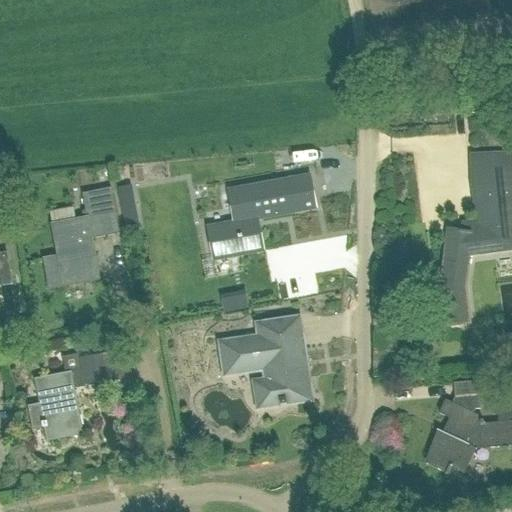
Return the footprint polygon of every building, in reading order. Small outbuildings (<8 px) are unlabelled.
[(452,94),(453,110),(479,108),(478,92),(452,94)] [(233,222),(207,227),(213,260),(263,251),(257,220),(314,209),(309,176),(227,191),(233,222)] [(511,183),(473,188),(478,221),(471,222),(470,232),(458,230),(458,232),(448,231),(440,284),(446,327),(469,324),(464,287),(469,253),(475,253),(475,251),(482,250),(483,254),(511,250),(511,183)] [(87,217),(51,224),(57,257),(42,259),(48,289),(62,286),(98,279),(91,239),(119,234),(111,189),(83,194),(87,217)] [(307,400),(296,321),(260,326),(262,339),(222,345),(226,373),(266,367),(272,405),(307,400)] [(75,389),(100,383),(110,382),(104,353),(78,358),(80,370),(33,379),(38,405),(27,408),(31,430),(43,427),(46,442),(84,434),(75,389)] [(427,461),(445,470),(444,474),(447,476),(452,468),(462,473),(474,450),(511,446),(511,422),(509,423),(509,419),(511,419),(511,403),(508,404),(507,391),(492,392),(494,415),(498,415),(499,424),(483,425),(483,422),(479,422),(479,419),(445,401),(438,414),(458,424),(451,438),(441,433),(427,461)]
